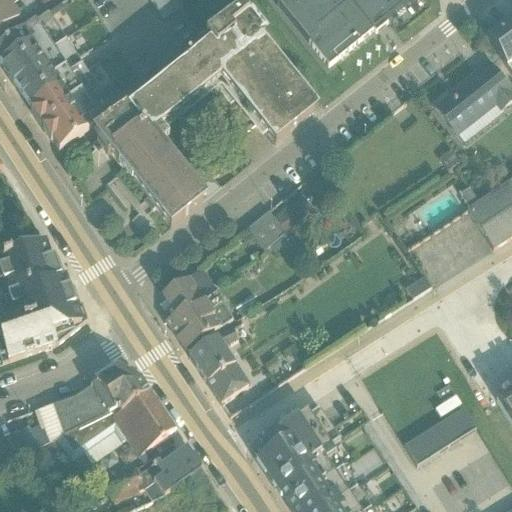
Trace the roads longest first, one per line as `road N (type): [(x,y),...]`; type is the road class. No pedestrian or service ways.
road 1 (residential): [(113,298),(485,0)]
road 2 (tertiary): [(261,511),(138,336)]
road 3 (tertiary): [(113,298),(0,123)]
road 4 (residential): [(0,400),(138,336)]
